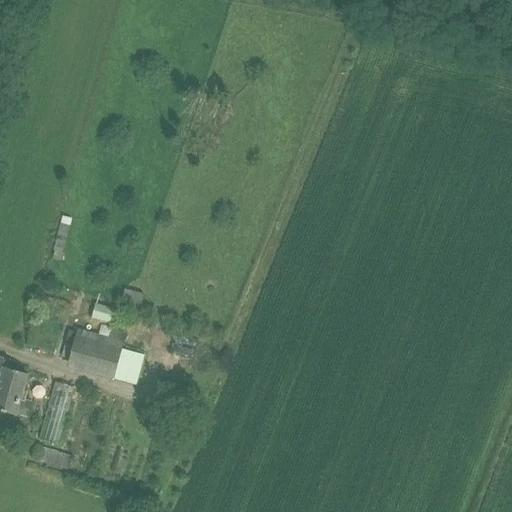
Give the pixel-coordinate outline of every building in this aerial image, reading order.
[(144,294),(125,290),(123,300),(141,305),(144,294)] [(118,311),(96,305),(92,317),(115,324),(118,311)] [(61,357),(70,360),(78,333),(69,330),(61,357)] [(67,367),(114,380),(121,350),(123,341),(78,330),(78,333),(70,360),(67,367)] [(121,350),(114,380),(136,385),(143,355),(121,350)] [(0,411),(15,416),(16,414),(26,417),(30,402),(24,401),(27,392),(22,391),(27,374),(8,369),(9,362),(0,359),(0,411)] [(39,440),(58,445),(74,388),(56,383),(39,440)]
